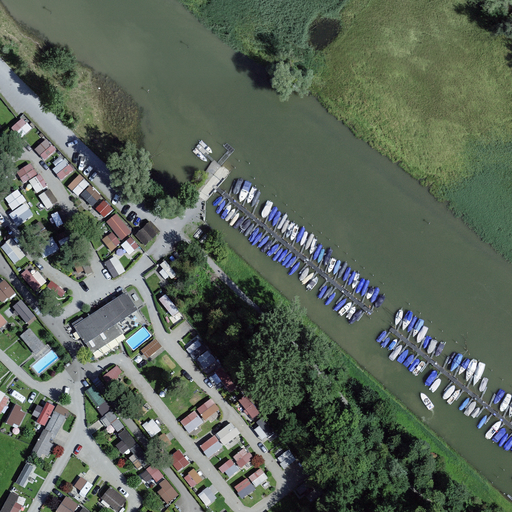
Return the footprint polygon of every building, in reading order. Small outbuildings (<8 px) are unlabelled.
[(31,128),(22,119),(12,129),(21,138),(31,128)] [(56,150),(46,140),(35,150),(45,160),(56,150)] [(73,170),(65,160),(53,170),(61,180),(73,170)] [(37,175),(30,164),(17,173),(24,183),(37,175)] [(47,186),(40,175),(29,182),(37,193),(47,186)] [(71,186),(92,208),(104,197),(82,175),(71,186)] [(25,201),(17,190),(5,199),(13,210),(25,201)] [(58,202),(50,190),(40,196),(48,209),(58,202)] [(106,201),(98,209),(106,218),(114,210),(106,201)] [(32,214),(25,204),(10,216),(17,225),(32,214)] [(131,232),(117,215),(107,223),(122,240),(131,232)] [(48,233),(40,222),(35,226),(42,237),(48,233)] [(140,232),(136,235),(144,245),(160,232),(152,224),(150,222),(140,232)] [(120,243),(112,233),(103,241),(105,244),(110,250),(120,243)] [(58,250),(52,238),(38,246),(44,258),(58,250)] [(138,247),(130,238),(122,246),(130,255),(138,247)] [(11,240),(1,248),(14,264),(24,256),(11,240)] [(124,272),(115,258),(105,264),(114,278),(124,272)] [(86,275),(92,272),(86,260),(81,262),(86,275)] [(73,264),(78,274),(83,271),(78,261),(73,264)] [(177,275),(165,261),(160,265),(163,269),(160,272),(165,279),(169,276),(172,279),(177,275)] [(33,277),(27,271),(21,276),(35,292),(46,282),(38,273),(33,277)] [(16,293),(5,280),(0,283),(0,287),(2,290),(0,291),(0,299),(2,302),(7,298),(9,299),(16,293)] [(65,293),(52,282),(48,287),(61,297),(65,293)] [(137,311),(125,293),(74,327),(92,354),(123,333),(117,324),(137,311)] [(179,312),(166,295),(160,300),(173,317),(179,312)] [(29,324),(37,316),(21,300),(13,308),(29,324)] [(45,347),(30,329),(21,337),(36,355),(45,347)] [(155,339),(141,351),(147,358),(161,347),(155,339)] [(205,350),(198,341),(187,350),(194,359),(205,350)] [(215,361),(208,352),(198,360),(205,369),(215,361)] [(117,367),(103,378),(108,384),(122,373),(117,367)] [(236,388),(222,368),(211,376),(217,384),(221,381),(230,393),(236,388)] [(116,414),(94,385),(84,393),(95,407),(103,417),(101,418),(108,427),(111,425),(118,433),(126,427),(116,414)] [(17,401),(28,403),(30,391),(19,389),(17,401)] [(5,395),(0,391),(0,414),(9,400),(4,397),(5,395)] [(246,396),(239,401),(252,419),(259,414),(246,396)] [(211,400),(197,410),(205,420),(219,410),(211,400)] [(45,409),(38,405),(32,415),(39,419),(37,422),(44,426),(54,407),(47,404),(45,409)] [(22,408),(16,405),(6,423),(12,427),(14,424),(19,426),(25,414),(20,411),(22,408)] [(69,411),(58,406),(45,430),(43,430),(35,446),(31,454),(39,458),(42,453),(47,456),(53,445),(49,443),(51,438),(54,439),(69,411)] [(203,422),(194,412),(181,422),(189,433),(203,422)] [(275,433),(263,418),(257,423),(259,426),(255,430),(263,440),(267,436),(269,438),(275,433)] [(147,422),(143,426),(152,438),(161,431),(153,421),(149,424),(147,422)] [(239,434),(231,424),(216,435),(225,445),(239,434)] [(137,444),(125,430),(119,435),(123,440),(116,446),(123,454),(129,449),(130,450),(137,444)] [(171,444),(165,434),(155,440),(162,450),(171,444)] [(223,447),(215,436),(201,447),(208,457),(223,447)] [(137,444),(130,450),(134,454),(129,459),(138,469),(142,465),(145,469),(153,462),(137,444)] [(248,454),(244,449),(233,458),(237,463),(236,463),(240,468),(253,458),(249,453),(248,454)] [(189,464),(179,450),(168,458),(178,471),(183,467),(184,468),(189,464)] [(296,460),(289,451),(279,459),(282,463),(280,465),(285,470),(296,460)] [(239,470),(230,460),(219,469),(223,474),(225,472),(230,477),(239,470)] [(33,468),(27,464),(16,483),(23,487),(33,468)] [(165,477),(154,464),(146,470),(147,471),(141,476),(146,482),(152,478),(157,484),(165,477)] [(203,481),(194,469),(188,473),(189,475),(185,478),(192,488),(197,484),(197,485),(203,481)] [(260,469),(249,478),(256,487),(267,479),(260,469)] [(85,497),(93,486),(81,478),(75,487),(82,491),(80,494),(85,497)] [(179,496),(165,479),(159,484),(163,488),(158,492),(168,504),(179,496)] [(254,489),(247,479),(235,488),(243,498),(254,489)] [(125,499),(111,487),(102,498),(118,511),(127,500),(125,499)] [(217,498),(208,488),(198,495),(207,506),(217,498)] [(16,503),(19,497),(11,492),(0,511),(18,511),(22,506),(16,503)] [(57,511),(73,511),(79,505),(67,497),(56,511),(57,511)]
